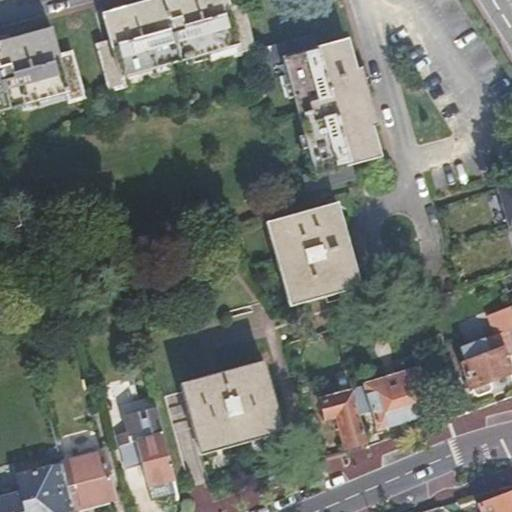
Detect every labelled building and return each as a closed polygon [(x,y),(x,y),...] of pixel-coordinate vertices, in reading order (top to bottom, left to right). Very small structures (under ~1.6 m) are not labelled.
[(236,36),(239,46),(241,52),(257,47),(244,5),(230,8),(227,0),(154,0),(111,12),(105,13),(113,41),(98,45),(108,79),(111,87),(125,83),(124,78),(123,74),(121,67),(128,66),(164,56),(166,61),(194,54),(192,48),(236,36)] [(0,106),(24,100),(22,94),(66,82),(69,92),(71,98),(84,94),(72,52),(59,56),(50,26),(0,39),(0,106)] [(195,58),(239,46),(236,36),(192,48),(194,54),(195,58)] [(301,95),(296,96),(308,135),(314,134),(325,170),(313,173),(306,175),(311,191),(356,179),(351,164),(383,155),(349,39),(318,48),(314,36),(270,48),(275,63),(281,62),(291,59),(301,95)] [(167,66),(166,61),(164,56),(128,66),(121,67),(123,74),(124,78),(167,66)] [(291,97),(296,96),(301,95),(291,59),(281,62),(291,97)] [(25,104),(69,92),(66,82),(22,94),(24,100),(25,104)] [(302,137),(313,173),(325,170),(314,134),(308,135),(302,137)] [(511,186),(498,190),(509,227),(511,226),(511,186)] [(284,244),(291,270),(300,304),(357,286),(347,252),(342,235),(333,207),(277,221),(284,244)] [(503,350),(463,365),(471,387),(510,373),(503,350)] [(200,443),(212,439),(262,427),(282,421),(280,415),(269,376),(266,366),(247,371),(197,385),(185,388),(200,443)] [(419,367),(365,384),(380,430),(434,412),(419,367)] [(343,449),(369,440),(355,391),(319,403),(325,423),(334,420),(343,449)] [(174,477),(161,428),(155,402),(122,411),(129,436),(122,438),(135,486),(174,477)] [(63,462),(75,504),(114,493),(103,450),(63,460),(63,462)] [(44,511),(75,504),(63,462),(20,473),(26,493),(0,499),(0,511),(44,511)] [(511,511),(511,492),(478,505),(480,511),(511,511)]
